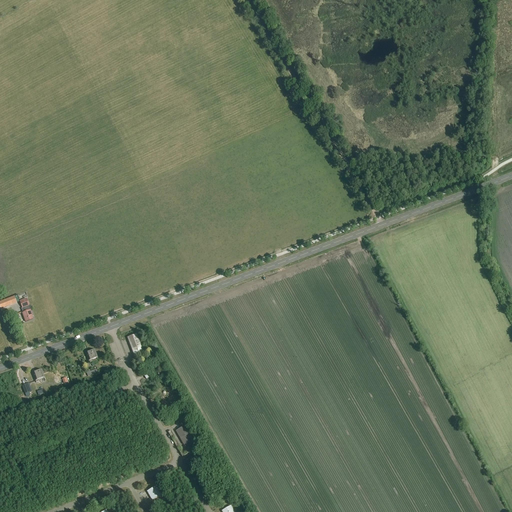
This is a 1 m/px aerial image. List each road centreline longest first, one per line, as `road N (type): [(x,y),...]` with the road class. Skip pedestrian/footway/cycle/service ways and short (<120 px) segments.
road 1 (secondary): [(0,368),(511,175)]
road 2 (track): [(378,217),(247,0)]
